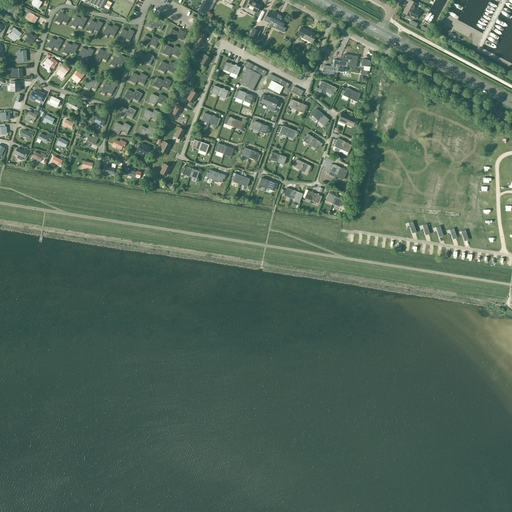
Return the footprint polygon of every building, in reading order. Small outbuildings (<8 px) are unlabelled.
[(38,8),(42,2),(38,0),(34,0),(32,5),(35,6),(38,8)] [(257,8),(259,4),(250,0),(242,0),(239,5),(246,9),(246,7),(255,12),(253,16),(257,18),(261,10),(257,8)] [(416,7),(417,4),(411,0),(409,3),(408,3),(403,13),(410,16),(415,19),(419,12),(415,9),(416,7)] [(13,13),(16,7),(10,4),(7,10),(13,13)] [(61,20),(65,14),(60,11),(55,20),(60,23),(61,20)] [(66,11),(65,14),(61,20),(66,23),(71,14),(66,11)] [(286,19),(273,12),(272,13),(269,11),(264,19),(268,21),(269,20),(278,24),(276,28),(283,32),(285,28),(282,27),(286,19)] [(37,17),(31,13),(29,12),(26,19),(28,20),(30,21),(30,22),(34,24),(37,17)] [(77,25),(80,18),(76,16),(71,24),(76,27),(77,25)] [(82,16),(80,18),(77,25),(82,27),(87,18),(82,16)] [(154,27),(157,22),(150,18),(146,26),(153,29),(154,27)] [(158,19),(157,22),(154,27),(161,30),(165,22),(158,19)] [(93,29),(96,23),(91,20),(86,29),(92,32),(93,29)] [(98,20),(96,23),(93,29),(98,32),(103,23),(98,20)] [(109,33),(112,27),(107,24),(102,33),(107,36),(109,33)] [(113,24),(112,27),(109,33),(114,36),(118,27),(113,24)] [(311,43),(316,34),(301,27),(297,35),(311,43)] [(21,34),(14,28),(11,31),(9,33),(15,38),(16,37),(18,39),(21,34)] [(260,31),(254,28),(251,34),(256,37),(260,31)] [(125,38),(128,31),(123,29),(118,37),(123,40),(125,38)] [(129,29),(128,31),(125,38),(129,40),(134,32),(129,29)] [(176,37),(178,32),(171,29),(167,36),(174,40),(176,37)] [(179,29),(178,32),(176,37),(182,40),(186,32),(179,29)] [(201,44),(206,36),(199,31),(197,34),(199,35),(195,40),(201,44)] [(30,33),(27,37),(25,35),(22,38),(24,40),(30,45),(31,43),(35,38),(30,33)] [(149,43),(151,39),(145,35),(141,43),(147,46),(149,43)] [(153,36),(151,39),(149,43),(155,47),(159,39),(153,36)] [(53,46),(56,40),(51,37),(47,46),(52,49),(53,46)] [(58,37),(56,40),(53,46),(58,49),(63,40),(58,37)] [(67,54),(68,51),(72,45),(67,42),(62,51),(67,54)] [(72,45),(68,51),(73,54),(78,45),(73,42),(72,45)] [(171,53),(173,48),(166,45),(162,53),(169,56),(171,53)] [(174,45),(173,48),(171,53),(177,56),(181,49),(174,45)] [(82,59),(84,56),(87,50),(82,47),(77,56),(82,59)] [(87,50),(84,56),(89,59),(94,50),(89,47),(87,50)] [(100,60),(101,58),(105,52),(105,51),(100,49),(95,57),(100,60)] [(105,52),(101,58),(106,60),(111,52),(106,49),(105,51),(105,52)] [(27,61),(26,50),(18,51),(18,54),(17,54),(17,57),(19,57),(20,62),(27,61)] [(143,60),(146,56),(139,52),(135,60),(142,63),(143,60)] [(147,53),(146,56),(143,60),(150,64),(154,56),(147,53)] [(205,66),(210,58),(203,54),(201,56),(203,57),(200,62),(205,66)] [(116,64),(120,56),(119,57),(115,55),(110,63),(115,66),(116,64)] [(121,55),(120,56),(116,64),(121,66),(126,57),(121,55)] [(47,59),(43,64),(48,68),(50,66),(53,68),(57,62),(51,58),(49,60),(47,59)] [(164,72),(166,69),(168,64),(162,61),(158,69),(164,72)] [(168,64),(166,69),(172,73),(176,65),(170,61),(168,64)] [(224,61),(221,69),(223,70),(230,72),(233,65),(226,62),(224,61)] [(64,64),(61,67),(57,72),(63,77),(67,71),(69,69),(64,64)] [(233,65),(230,72),(237,75),(240,67),(233,65)] [(337,68),(337,67),(332,67),(324,65),(323,72),(327,73),(328,70),(337,72),(337,68)] [(189,79),(194,72),(187,67),(185,69),(187,70),(184,75),(189,79)] [(22,77),(22,68),(13,69),(13,73),(12,73),(12,76),(19,76),(19,77),(22,77)] [(79,69),(73,77),(78,82),(84,74),(79,69)] [(137,81),(139,76),(133,72),(129,80),(135,84),(137,81)] [(141,73),(139,76),(137,81),(143,84),(147,76),(141,73)] [(242,78),(245,79),(248,81),(250,82),(252,79),(257,82),(258,80),(253,77),(250,76),(247,75),(245,73),(242,78)] [(159,88),(161,85),(163,81),(157,77),(153,85),(159,88)] [(89,89),(91,87),(94,81),(89,78),(84,87),(89,89)] [(94,81),(91,87),(96,89),(100,81),(95,78),(94,81)] [(163,81),(161,85),(167,89),(171,81),(165,78),(163,81)] [(19,81),(12,81),(12,84),(10,84),(10,86),(8,86),(8,91),(10,90),(10,91),(20,91),(20,84),(19,84),(19,81)] [(318,88),(325,92),(329,84),(322,81),(321,81),(320,81),(318,84),(320,85),(318,88)] [(105,94),(106,91),(110,85),(105,82),(100,91),(105,94)] [(110,85),(106,91),(111,94),(116,85),(111,82),(110,85)] [(332,95),(333,92),(335,87),(329,84),(325,92),(332,95)] [(218,96),(221,88),(214,85),(213,87),(212,86),(210,90),(212,91),(211,93),(218,96)] [(342,95),(349,98),(353,91),(346,87),(342,95)] [(228,91),(221,88),(218,96),(225,98),(226,96),(227,97),(228,97),(230,92),(228,91)] [(40,101),(44,94),(37,90),(36,93),(33,91),(29,97),(30,98),(33,100),(34,100),(35,98),(40,101)] [(131,98),(134,93),(127,90),(123,97),(130,101),(131,98)] [(135,90),(134,93),(131,98),(138,101),(142,94),(135,90)] [(193,102),(198,94),(190,90),(189,92),(190,93),(187,99),(193,102)] [(237,91),(235,95),(237,96),(236,98),(243,101),(246,93),(239,90),(238,92),(237,91)] [(353,91),(349,98),(356,102),(360,94),(353,91)] [(246,93),(243,101),(250,103),(252,103),(255,96),(253,95),(246,93)] [(155,105),(156,102),(158,97),(152,94),(148,101),(155,105)] [(158,97),(156,102),(163,105),(166,97),(160,94),(158,97)] [(261,102),(268,105),(271,97),(264,94),(264,96),(262,95),(261,99),(262,99),(261,102)] [(48,100),(47,103),(56,108),(57,105),(59,106),(61,104),(59,103),(60,101),(51,96),(49,101),(48,100)] [(271,97),(268,105),(275,108),(278,100),(271,97)] [(78,111),(80,108),(78,107),(79,105),(69,100),(67,101),(66,103),(66,105),(77,110),(78,111)] [(289,107),(297,110),(300,103),(292,100),(292,101),(290,100),(289,104),(290,105),(289,107)] [(178,116),(182,108),(175,103),(173,106),(175,107),(172,112),(178,116)] [(300,103),(297,110),(303,113),(304,111),(306,111),(307,108),(306,107),(306,105),(300,103)] [(125,114),(128,110),(121,106),(117,114),(124,117),(125,114)] [(129,107),(128,110),(125,114),(132,118),(136,110),(129,107)] [(312,116),(318,121),(323,115),(318,110),(316,108),(313,112),(314,113),(312,116)] [(149,120),(150,117),(152,113),(146,109),(142,117),(149,120)] [(29,111),(26,116),(34,120),(36,117),(37,115),(38,112),(34,110),(33,113),(29,111)] [(152,113),(150,117),(157,120),(160,113),(154,110),(152,113)] [(108,116),(97,111),(92,119),(94,120),(93,122),(99,126),(100,125),(102,126),(108,116)] [(208,123),(211,115),(204,112),(202,118),(200,118),(199,121),(200,122),(201,120),(208,123)] [(338,121),(345,124),(348,116),(341,113),(338,121)] [(52,124),(54,119),(46,115),(43,120),(52,124)] [(218,118),(211,115),(208,123),(217,126),(219,120),(217,120),(218,118)] [(226,115),(223,123),(226,124),(233,127),(236,119),(229,117),(226,115)] [(323,115),(318,121),(323,126),(324,125),(325,126),(327,123),(326,122),(329,120),(323,115)] [(348,116),(345,124),(352,127),(353,125),(355,126),(356,122),(355,121),(355,119),(348,116)] [(236,119),(233,127),(240,130),(242,131),(245,123),(243,122),(236,119)] [(71,128),(73,124),(65,120),(63,124),(71,128)] [(251,129),(259,131),(262,124),(254,121),(254,123),(252,122),(251,126),(252,126),(251,129)] [(120,130),(122,126),(116,122),(112,130),(119,133),(120,130)] [(124,123),(122,126),(120,130),(127,133),(131,126),(124,123)] [(262,124),(259,131),(266,134),(266,132),(268,133),(269,129),(268,128),(268,126),(262,124)] [(143,136),(145,133),(147,129),(141,125),(137,133),(143,136)] [(287,136),(290,128),(282,125),(281,127),(280,126),(278,130),(280,131),(279,133),(287,136)] [(147,129),(145,133),(151,136),(155,129),(149,126),(147,129)] [(177,126),(176,128),(175,129),(177,130),(174,135),(180,139),(185,131),(177,126)] [(296,131),(290,128),(287,136),(293,139),(294,137),(295,137),(297,134),(295,133),(296,131)] [(23,130),(21,134),(29,138),(30,135),(32,136),(34,133),(28,130),(27,132),(23,130)] [(93,138),(88,136),(89,135),(85,133),(84,136),(87,137),(85,143),(85,144),(87,145),(88,145),(90,142),(94,145),(97,140),(98,137),(94,135),(93,138)] [(309,145),(314,138),(307,133),(305,137),(303,136),(301,138),(303,140),(309,145)] [(40,134),(38,138),(46,142),(48,139),(50,140),(52,136),(47,134),(46,136),(40,134)] [(65,147),(68,142),(59,138),(57,143),(65,147)] [(321,143),(314,138),(309,145),(315,149),(318,145),(319,146),(321,143)] [(341,149),(345,142),(338,138),(337,140),(335,139),(334,142),(336,143),(334,146),(341,149)] [(120,139),(119,142),(115,140),(113,144),(121,149),(122,146),(124,146),(126,143),(120,139)] [(191,147),(199,150),(202,142),(194,140),(194,141),(192,141),(191,145),(192,145),(191,147)] [(166,153),(170,145),(162,141),(161,143),(163,144),(160,150),(166,153)] [(202,142),(199,150),(206,152),(208,145),(202,142)] [(351,145),(345,142),(341,149),(348,153),(351,145)] [(224,154),(227,146),(217,143),(214,150),(216,151),(224,154)] [(149,148),(140,144),(137,151),(145,155),(149,148)] [(234,149),(227,146),(224,154),(231,156),(232,152),(233,149),(234,149)] [(249,158),(252,150),(244,147),(244,149),(243,151),(241,155),(249,158)] [(25,158),(28,151),(24,148),(23,151),(17,148),(14,154),(18,156),(17,158),(21,160),(23,157),(25,158)] [(259,153),(252,150),(249,158),(256,160),(259,153)] [(44,158),(46,155),(41,153),(40,155),(34,152),(32,157),(40,161),(42,157),(44,158)] [(276,162),(279,154),(272,152),(269,159),(276,162)] [(286,157),(279,154),(276,162),(283,165),(286,157)] [(64,163),(65,160),(60,157),(59,159),(54,156),(51,161),(60,165),(61,162),(64,163)] [(293,167),(300,170),(304,163),(297,159),(295,163),(293,162),(292,164),(294,165),(293,167)] [(116,164),(112,163),(111,167),(105,166),(103,172),(113,175),(115,168),(116,164)] [(166,175),(170,167),(162,163),(161,166),(163,167),(160,172),(166,175)] [(304,163),(300,170),(307,173),(308,171),(309,171),(311,168),(310,167),(310,166),(304,163)] [(337,175),(340,167),(333,164),(333,165),(331,164),(330,166),(332,167),(330,172),(337,175)] [(189,176),(192,168),(185,166),(183,170),(182,169),(181,173),(182,173),(182,174),(189,176)] [(347,171),(340,167),(337,175),(343,178),(347,171)] [(139,177),(140,172),(137,172),(128,170),(129,168),(126,168),(125,170),(128,170),(127,175),(127,178),(131,179),(131,176),(136,177),(139,177)] [(199,171),(192,168),(189,176),(196,179),(195,181),(197,182),(198,178),(196,178),(199,171)] [(207,177),(214,180),(217,172),(210,170),(209,173),(207,172),(206,176),(207,176),(207,177)] [(217,172),(214,180),(221,183),(223,179),(224,179),(225,175),(217,172)] [(240,184),(243,176),(235,174),(234,176),(233,176),(231,179),(233,180),(232,181),(240,184)] [(249,179),(243,176),(240,184),(247,187),(249,179)] [(258,185),(266,188),(268,180),(261,178),(258,185)] [(268,180),(266,188),(273,191),(274,187),(276,188),(277,183),(268,180)] [(284,195),(291,198),(294,190),(287,187),(286,188),(285,187),(283,192),(285,192),(284,195)] [(294,190),(291,198),(295,199),(294,201),(299,203),(303,194),(301,193),(294,190)] [(312,201),(315,193),(308,190),(307,192),(305,191),(304,195),(305,195),(304,198),(312,201)] [(322,196),(315,193),(312,201),(318,204),(322,196)] [(326,201),(332,204),(336,196),(329,193),(324,203),(325,204),(326,201)] [(336,196),(332,204),(339,207),(340,204),(342,205),(344,201),(342,200),(342,199),(336,196)]
